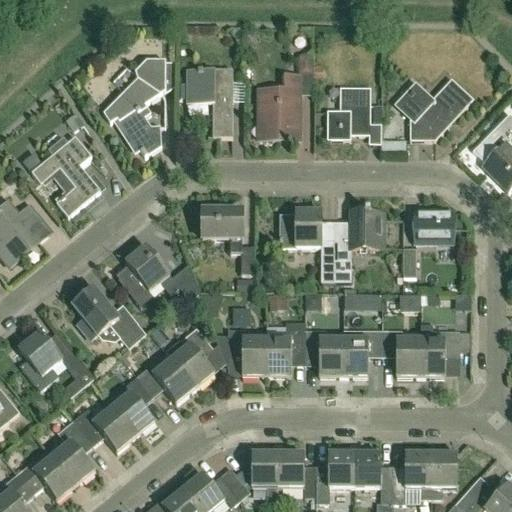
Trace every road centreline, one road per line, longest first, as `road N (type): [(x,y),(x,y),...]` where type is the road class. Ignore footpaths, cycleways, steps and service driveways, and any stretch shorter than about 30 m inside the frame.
road 1 (residential): [(0,315),(173,180),(213,173),(442,175),(467,188),(497,233),(488,423)]
road 2 (residential): [(110,511),(223,424),(488,423)]
